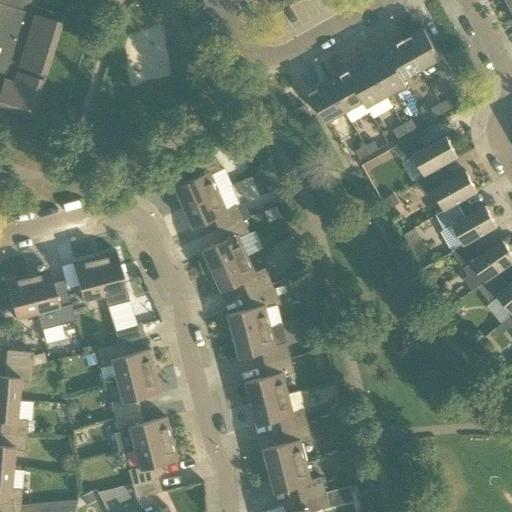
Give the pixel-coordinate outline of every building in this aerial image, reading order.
[(33,0),(0,0),(0,107),(32,117),(64,16),(32,6),(33,0)] [(405,40),(422,70),(441,59),(425,29),(405,40)] [(403,81),(404,80),(422,70),(405,40),(385,51),(388,57),(389,56),(403,81)] [(388,57),(370,67),(387,97),(407,86),(404,80),(403,81),(389,56),(388,57)] [(365,102),(364,102),(367,108),(387,97),(370,67),(353,77),(352,77),(365,102)] [(349,71),(330,82),(346,112),(364,102),(365,102),(352,77),(353,77),(349,71)] [(327,124),(346,112),(330,82),(310,94),(327,124)] [(445,112),(454,107),(450,99),(441,104),(445,112)] [(436,118),(445,112),(441,104),(432,109),(436,118)] [(302,123),(311,118),(304,106),(295,111),(302,123)] [(408,133),(417,128),(412,120),(403,125),(408,133)] [(399,139),(408,133),(403,125),(394,130),(399,139)] [(424,144),(425,144),(419,134),(397,146),(406,161),(414,156),(425,176),(439,168),(458,157),(447,137),(422,151),(420,146),(424,144)] [(365,146),(370,155),(379,149),(374,141),(365,146)] [(361,160),(370,155),(365,146),(356,152),(361,160)] [(182,208),(218,192),(211,175),(221,170),(215,156),(190,167),(195,178),(173,188),(182,208)] [(434,191),(445,210),(445,211),(458,203),(478,192),(467,172),(442,186),(439,181),(444,179),(445,179),(439,168),(425,176),(417,180),(425,196),(434,191)] [(218,230),(243,219),(237,205),(226,210),(218,192),(182,208),(191,229),(213,219),(218,230)] [(442,232),(453,252),(464,245),(475,239),(498,227),(486,207),(461,220),(459,216),(463,214),(464,214),(458,203),(445,211),(445,210),(436,215),(445,231),(442,232)] [(211,272),(247,256),(239,238),(249,234),(243,219),(218,230),(223,241),(201,251),(211,272)] [(418,229),(408,233),(416,252),(426,247),(418,229)] [(472,290),(477,287),(485,282),(486,282),(498,273),(511,263),(511,252),(504,241),(480,257),(477,253),(481,250),(482,251),(482,250),(475,239),(464,245),(453,252),(469,276),(464,279),(472,290)] [(117,252),(95,258),(105,296),(126,290),(126,286),(135,284),(132,270),(122,272),(117,252)] [(247,295),(273,286),(265,268),(254,273),(247,256),(211,272),(220,292),(242,283),(247,295)] [(86,300),(105,296),(95,258),(73,263),(79,285),(67,288),(74,315),(89,311),(86,300)] [(74,315),(67,288),(55,291),(49,269),(28,275),(37,313),(56,308),(59,319),(74,315)] [(486,282),(485,282),(477,287),(491,303),(498,297),(511,313),(511,284),(505,290),(502,286),(506,283),(507,283),(498,273),(486,282)] [(16,319),(37,313),(28,275),(6,281),(16,319)] [(232,337),(270,327),(265,309),(281,304),(273,286),(247,295),(253,308),(226,315),(232,337)] [(119,345),(123,344),(145,338),(142,324),(115,331),(119,345)] [(290,358),(286,343),(282,325),(270,328),(270,327),(232,337),(238,359),(261,353),(264,365),(290,358)] [(116,381),(154,372),(149,350),(126,356),(123,344),(119,345),(97,350),(101,366),(112,363),(116,381)] [(7,350),(6,363),(38,366),(50,362),(47,351),(33,356),(34,353),(7,350)] [(250,404),(288,395),(283,376),(294,373),(290,358),(264,365),(267,376),(244,383),(250,404)] [(38,366),(6,363),(4,377),(0,376),(0,398),(19,400),(20,381),(31,382),(32,368),(38,366)] [(115,418),(141,411),(138,399),(160,393),(154,372),(116,381),(121,400),(111,403),(112,407),(114,417),(115,418)] [(281,432),(308,425),(304,410),(292,413),(288,395),(250,404),(255,426),(278,420),(281,432)] [(17,419),(19,400),(0,398),(0,421),(1,422),(0,428),(0,433),(27,436),(28,420),(17,419)] [(134,449),(172,439),(166,417),(144,423),(141,411),(115,418),(119,433),(129,430),(134,449)] [(267,472),(305,462),(300,443),(312,440),(308,425),(281,432),(284,444),(261,450),(267,472)] [(26,451),(27,436),(0,433),(0,468),(13,469),(15,451),(26,451)] [(132,486),(159,479),(156,467),(178,461),(172,439),(134,449),(139,467),(128,470),(132,486)] [(299,499),(325,492),(321,477),(310,480),(305,462),(267,472),(273,493),(296,487),(299,499)] [(12,488),(13,469),(0,468),(0,504),(21,502),(22,489),(12,488)] [(159,479),(132,486),(136,499),(162,492),(159,479)] [(311,511),(329,508),(325,492),(299,499),(302,511),(297,511),(311,511)] [(22,503),(22,511),(63,511),(63,501),(22,503)] [(0,511),(20,511),(21,502),(0,504),(0,511)]
